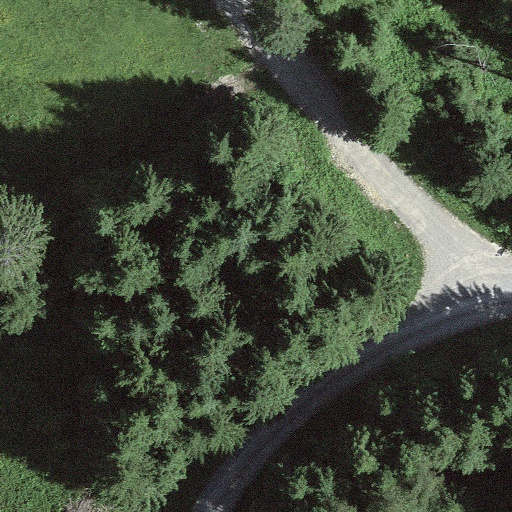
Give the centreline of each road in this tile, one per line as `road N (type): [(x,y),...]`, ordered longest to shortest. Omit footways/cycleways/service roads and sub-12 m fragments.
road 1 (track): [(460,297),(221,0)]
road 2 (track): [(203,511),(241,453),(295,403),(460,297)]
